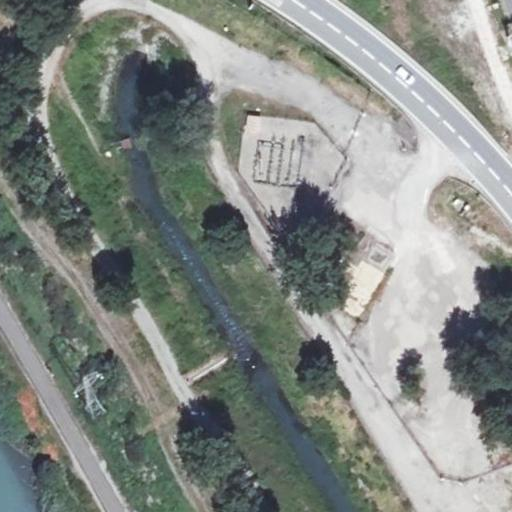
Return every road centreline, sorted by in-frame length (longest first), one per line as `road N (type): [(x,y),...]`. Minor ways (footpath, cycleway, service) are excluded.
road 1 (track): [(84,0),(48,89),(56,174),(262,511)]
road 2 (motorway): [(291,0),(405,85),(511,200)]
road 3 (track): [(109,0),(373,137)]
